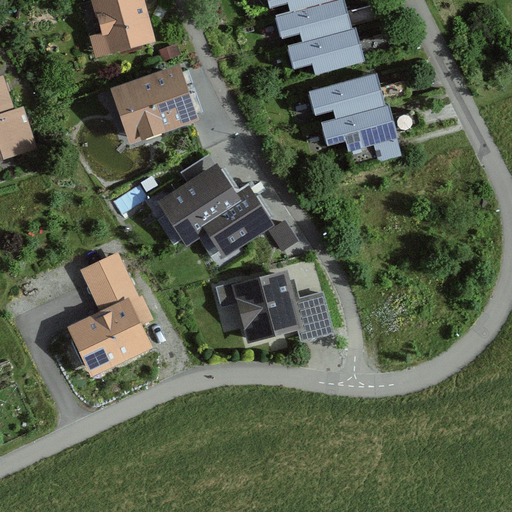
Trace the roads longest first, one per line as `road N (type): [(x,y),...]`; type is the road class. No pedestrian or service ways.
road 1 (residential): [(511,268),(481,334),(455,359),(417,377),(376,388),(274,371),(190,375),(0,464)]
road 2 (residential): [(411,0),(488,145),(511,220)]
